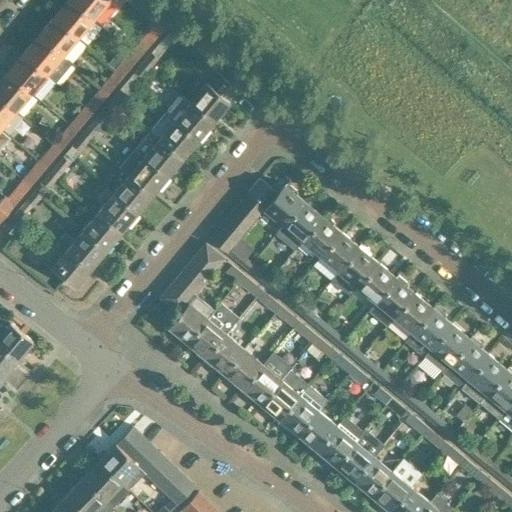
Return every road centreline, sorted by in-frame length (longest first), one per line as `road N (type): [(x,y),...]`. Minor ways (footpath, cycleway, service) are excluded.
road 1 (residential): [(511,323),(279,139),(257,148),(97,343)]
road 2 (residential): [(316,511),(111,370)]
road 3 (residential): [(0,490),(111,370)]
road 4 (residential): [(97,343),(0,260)]
